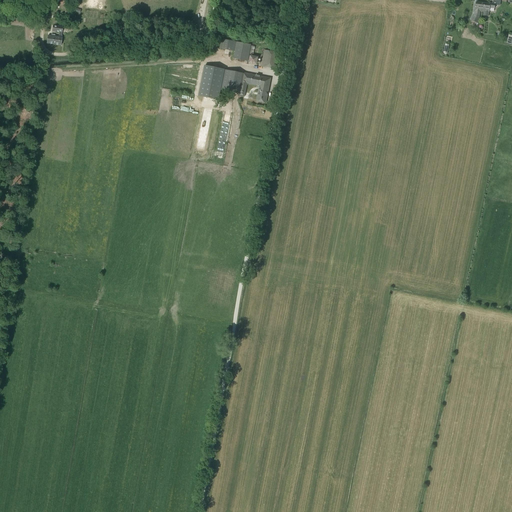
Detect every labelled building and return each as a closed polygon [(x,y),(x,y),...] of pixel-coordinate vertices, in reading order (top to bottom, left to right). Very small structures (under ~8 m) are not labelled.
[(475,14),(472,21),(478,24),(480,15),(480,12),(484,12),(484,15),(488,16),(489,8),(494,9),(495,5),(500,6),(500,0),(493,0),(493,1),(492,3),(489,3),(475,2),(475,14)] [(56,45),(57,37),(48,36),(47,44),(56,45)] [(222,49),(234,52),(235,47),(236,42),(222,39),(220,47),(220,49),(222,49)] [(275,69),(278,53),(264,50),(261,67),(275,69)] [(222,80),(224,70),(204,67),(199,96),(219,99),(221,90),(222,80)] [(239,73),(224,70),(222,80),(221,90),(236,93),(239,73)] [(266,103),(271,78),(243,73),(239,95),(245,96),(247,84),(259,86),(256,101),(266,103)]
